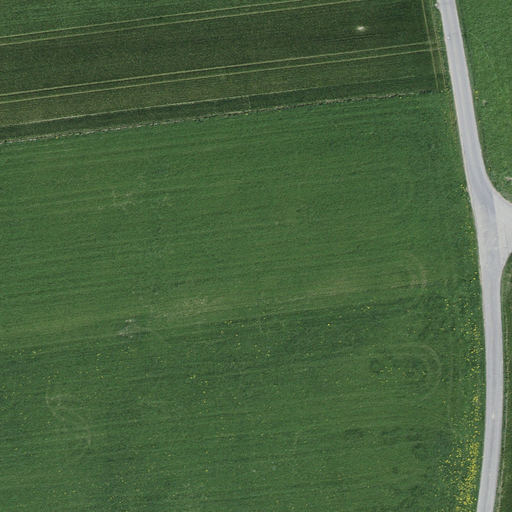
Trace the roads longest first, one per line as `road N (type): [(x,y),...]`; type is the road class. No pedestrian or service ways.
road 1 (unclassified): [(485,511),(494,338),(484,223)]
road 2 (unclassified): [(484,223),(446,0)]
